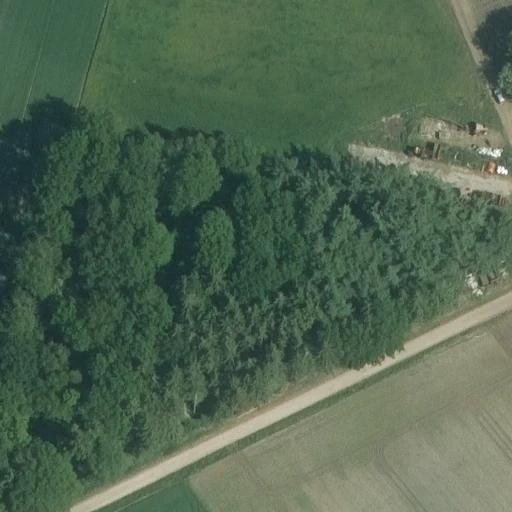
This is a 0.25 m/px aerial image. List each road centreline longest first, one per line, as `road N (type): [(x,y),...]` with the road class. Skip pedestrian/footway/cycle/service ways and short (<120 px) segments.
road 1 (track): [(76,511),(511,300)]
road 2 (track): [(457,0),(511,132)]
